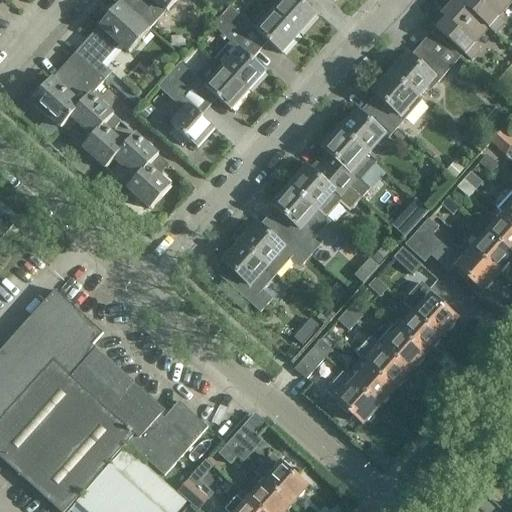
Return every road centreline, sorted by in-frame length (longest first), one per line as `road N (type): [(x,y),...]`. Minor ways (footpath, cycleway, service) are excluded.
road 1 (residential): [(142,282),(400,0)]
road 2 (tertiary): [(384,510),(142,282)]
road 3 (tertiary): [(142,282),(0,155)]
road 4 (residential): [(384,510),(412,500),(511,383)]
